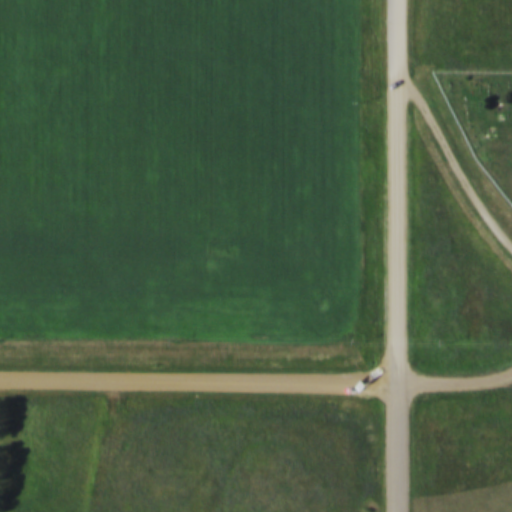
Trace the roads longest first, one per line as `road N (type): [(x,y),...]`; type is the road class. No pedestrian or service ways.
road 1 (tertiary): [(0,377),(403,379)]
road 2 (tertiary): [(403,379),(404,67)]
road 3 (track): [(102,511),(119,378)]
road 4 (residential): [(400,511),(403,379)]
